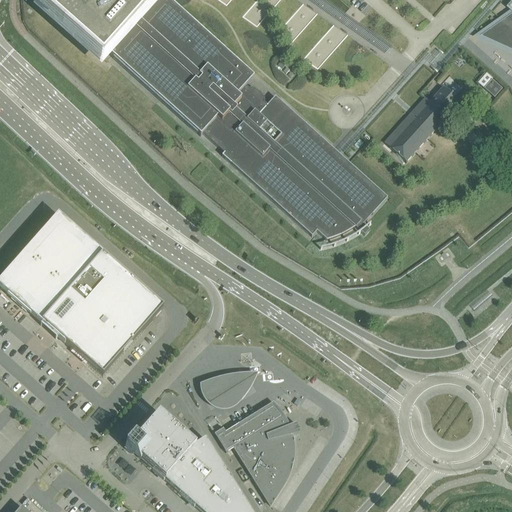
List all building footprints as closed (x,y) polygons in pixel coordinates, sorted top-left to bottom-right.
[(40,0),(32,10),(100,70),(111,57),(110,56),(160,0),(40,0)] [(166,0),(160,0),(110,56),(200,137),(202,135),(224,154),(221,157),(229,163),(311,238),(316,233),(326,241),(336,238),(346,234),(355,228),(364,237),(369,231),(363,226),(387,199),(275,98),(267,106),(263,103),(264,102),(263,100),(262,97),(261,95),(259,93),(257,92),(255,91),(252,90),(250,89),(249,90),(245,87),(253,78),(166,0)] [(511,15),(481,38),(511,51),(511,15)] [(491,80),(483,89),(494,98),(501,89),(491,80)] [(446,118),(459,104),(443,88),(429,103),(446,118)] [(446,118),(429,103),(425,99),(414,111),(415,113),(412,116),(410,115),(384,144),(405,163),(446,118)] [(102,378),(162,310),(57,216),(0,280),(0,287),(42,324),(40,326),(41,327),(42,325),(56,337),(55,339),(56,340),(57,338),(102,378)] [(209,380),(199,384),(199,387),(200,393),(203,399),(207,404),(211,407),(216,410),(220,410),(226,410),(231,409),(236,406),(243,399),(249,389),(255,379),(257,373),(243,373),(234,374),(226,376),(218,378),(209,380)] [(295,424),(288,427),(287,423),(285,420),(283,417),(281,414),(279,411),(277,409),(274,406),(272,404),(225,433),(223,429),(214,435),(226,454),(233,449),(254,484),(255,484),(270,507),(285,484),(287,480),(288,478),(289,474),(290,472),(290,471),(291,469),(291,467),(292,463),(292,461),(293,459),(293,456),(293,454),(293,452),(293,449),(293,445),(293,442),(292,440),(292,437),(299,435),(295,424)] [(195,447),(189,442),(159,414),(128,449),(198,511),(250,511),(205,440),(195,447)]
